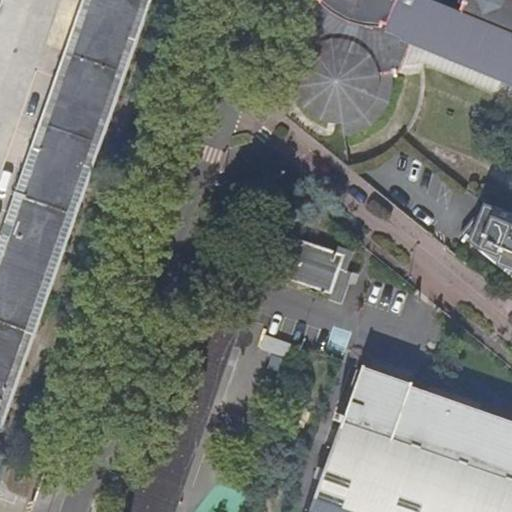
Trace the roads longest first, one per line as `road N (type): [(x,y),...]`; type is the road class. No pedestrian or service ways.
road 1 (residential): [(73,511),(217,107)]
road 2 (residential): [(511,338),(385,227),(241,116),(217,107)]
